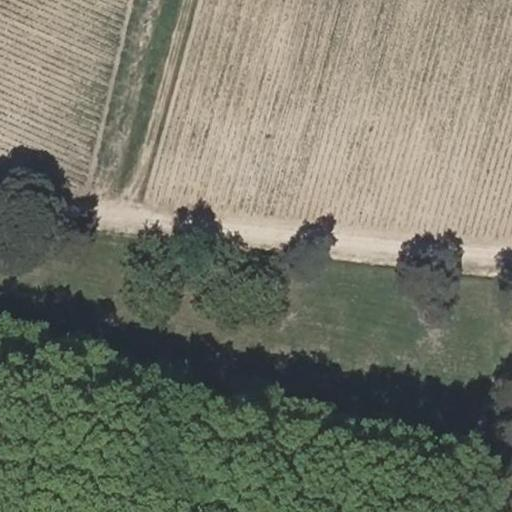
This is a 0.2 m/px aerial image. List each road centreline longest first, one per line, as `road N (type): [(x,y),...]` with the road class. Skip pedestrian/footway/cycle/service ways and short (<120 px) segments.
road 1 (track): [(124,220),(511,252)]
road 2 (track): [(189,0),(124,220),(0,207)]
